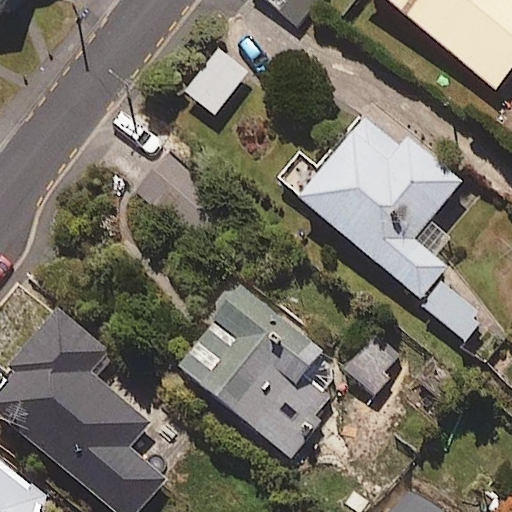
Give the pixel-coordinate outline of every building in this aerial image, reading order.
[(0,0),(0,44),(6,49),(44,0),(43,0),(0,0)] [(315,0),(269,0),(296,23),(315,0)] [(511,62),(511,0),(385,0),(493,87),(511,62)] [(245,71),(215,47),(182,89),(212,113),(245,71)] [(418,299),(435,278),(446,265),(435,255),(449,238),(426,220),(459,180),(406,136),(397,147),(360,116),(316,169),(294,195),(418,299)] [(435,278),(418,299),(465,339),(482,318),(435,278)] [(337,364),(237,284),(172,365),(287,458),(334,400),(318,387),(337,364)] [(108,352),(53,306),(0,369),(0,417),(113,511),(136,511),(164,479),(127,447),(148,421),(90,373),(108,352)] [(382,328),(346,368),(378,398),(415,357),(382,328)] [(360,466),(322,443),(308,465),(345,489),(360,466)] [(35,511),(38,499),(0,468),(0,511),(35,511)]
